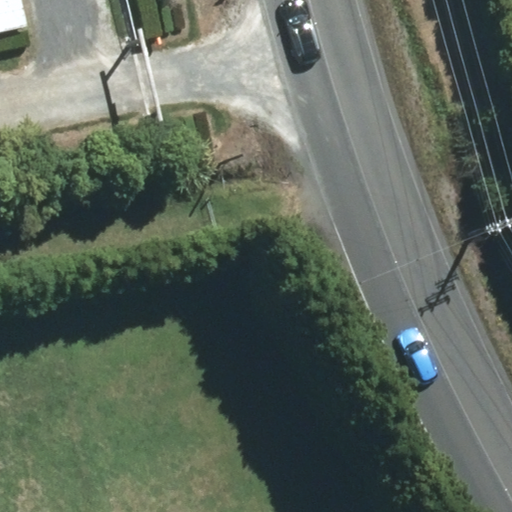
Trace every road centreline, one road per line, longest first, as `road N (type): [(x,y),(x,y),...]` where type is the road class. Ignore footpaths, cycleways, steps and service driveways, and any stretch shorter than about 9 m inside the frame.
road 1 (tertiary): [(481,511),(416,383),(334,179),(279,0)]
road 2 (unknown): [(0,93),(291,39)]
